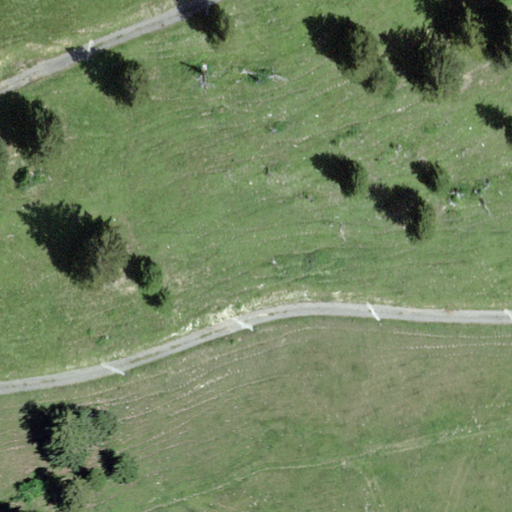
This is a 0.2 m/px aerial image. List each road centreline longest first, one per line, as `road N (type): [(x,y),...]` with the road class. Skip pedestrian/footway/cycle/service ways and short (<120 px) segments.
road 1 (unclassified): [(0,388),(126,370),(289,311),(511,316)]
road 2 (unclassified): [(209,0),(0,91)]
